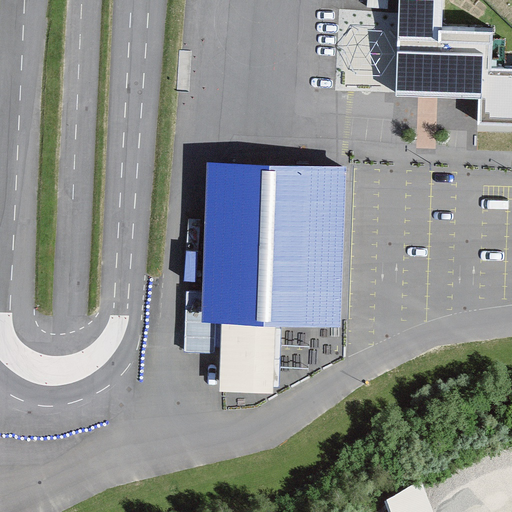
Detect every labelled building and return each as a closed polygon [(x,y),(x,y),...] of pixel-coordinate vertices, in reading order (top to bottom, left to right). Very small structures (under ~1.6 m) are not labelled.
[(441,0),(398,0),(394,92),(487,97),(488,65),(490,28),(440,26),(441,0)] [(511,65),(488,65),(487,97),(484,120),(511,121),(511,65)] [(347,165),(208,159),(201,316),(222,316),(277,318),(340,321),(347,165)] [(277,318),(222,316),(220,387),(275,389),(277,318)] [(285,332),(283,377),(308,378),(310,333),(285,332)] [(431,511),(421,484),(387,502),(390,511),(431,511)]
